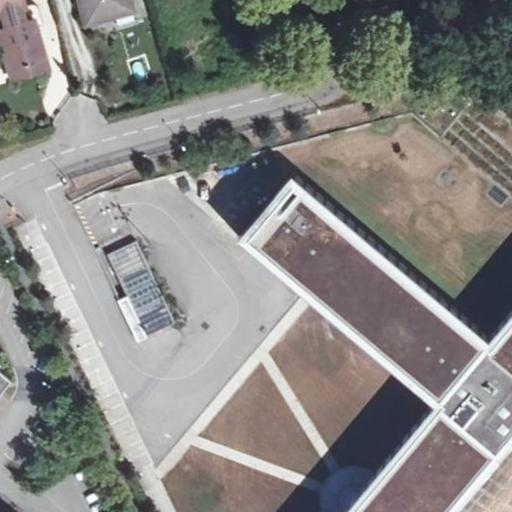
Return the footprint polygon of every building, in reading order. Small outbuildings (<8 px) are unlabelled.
[(0,37),(10,72),(49,61),(37,21),(22,26),(18,12),(28,9),(25,0),(0,0),(0,17),(5,16),(10,30),(0,33),(0,37)] [(82,0),(89,26),(136,13),(132,0),(82,0)] [(49,61),(10,72),(13,82),(52,71),(49,61)] [(239,237),(435,403),(490,338),(294,171),(282,187),(247,228),(239,237)] [(101,257),(142,339),(176,322),(135,240),(101,257)] [(511,311),(490,338),(435,403),(499,457),(511,442),(511,311)] [(0,396),(13,380),(0,369),(3,366),(0,363),(0,396)] [(452,511),(499,457),(435,403),(342,511),(452,511)]
